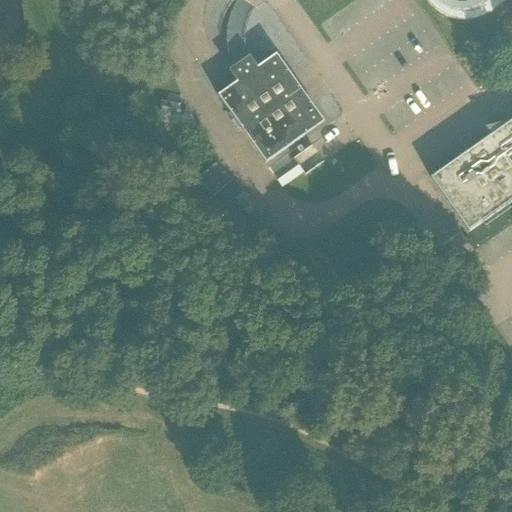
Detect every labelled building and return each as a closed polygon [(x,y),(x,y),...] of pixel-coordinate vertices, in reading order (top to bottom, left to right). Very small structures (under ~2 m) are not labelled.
[(261,67),(239,82),(223,93),(218,97),(223,104),(265,164),(323,123),(276,56),(261,67)] [(490,137),(431,179),(469,232),(511,201),(511,121),(484,129),(490,137)] [(214,165),(197,180),(204,189),(221,175),(223,173),(215,164),(214,165)] [(223,173),(221,175),(204,189),(212,198),(230,182),(229,180),(223,173)] [(242,191),(235,183),(219,197),(226,205),(242,191)] [(240,208),(249,200),(242,192),(233,199),(240,208)] [(240,208),(247,216),(256,209),(249,200),(240,208)]
